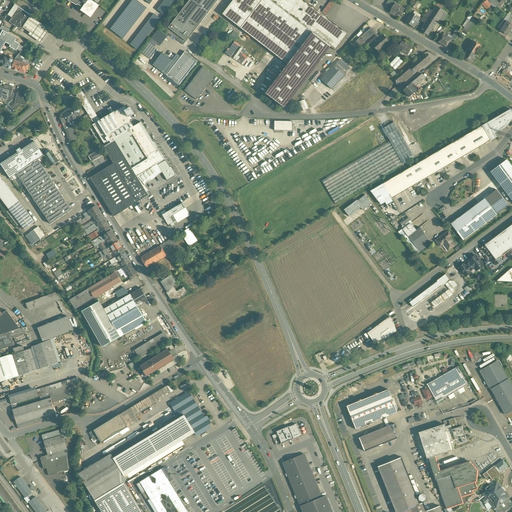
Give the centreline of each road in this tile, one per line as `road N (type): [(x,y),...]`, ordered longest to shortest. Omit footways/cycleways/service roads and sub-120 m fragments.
road 1 (primary): [(31,0),(111,61),(212,176),(304,375)]
road 2 (residential): [(185,109),(385,111),(467,97),(487,79)]
road 3 (residential): [(201,360),(68,153),(45,100)]
road 4 (residential): [(201,360),(108,416),(9,435)]
road 5 (tertiary): [(511,327),(429,337),(321,379)]
road 6 (tertiary): [(324,387),(422,349),(511,336)]
road 7 (residential): [(352,0),(487,79)]
